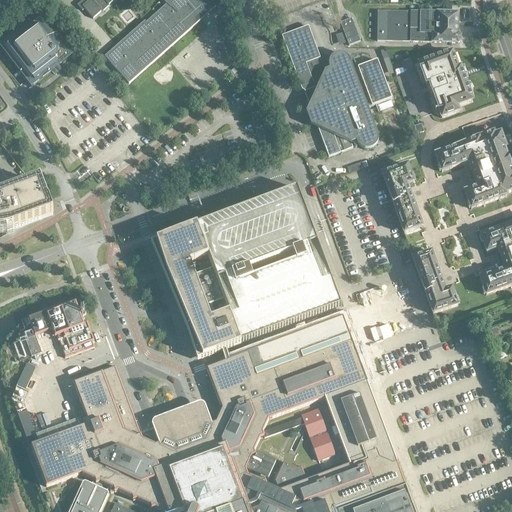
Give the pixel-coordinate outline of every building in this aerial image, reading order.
[(105,57),(130,84),(216,7),(215,4),(213,1),(213,0),(63,0),(55,7),(65,18),(77,7),(82,12),(85,10),(94,20),(102,13),(103,14),(111,7),(110,6),(115,0),(168,0),(166,4),(167,5),(147,23),(145,22),(105,57)] [(73,55),(40,13),(0,44),(0,47),(32,88),(73,55)] [(458,37),(459,15),(379,13),(378,43),(458,45),(460,43),(460,39),(459,37),(458,37)] [(350,47),(361,42),(352,19),(341,23),(350,47)] [(328,65),(322,66),(307,28),(281,38),(301,92),(304,93),(309,107),(306,114),(310,127),(318,130),(328,159),(353,149),(351,145),(356,143),(357,144),(358,146),(359,147),(360,148),(361,149),(362,150),(364,150),(365,151),(367,151),(368,151),(369,151),(371,150),(372,150),(373,149),(374,148),(375,147),(376,146),(377,144),(378,142),(378,139),(377,137),(378,137),(367,109),(391,100),(377,61),(352,71),(349,62),(348,60),(347,59),(346,58),(345,57),(343,56),(342,56),(341,55),(339,55),(338,55),(337,56),(335,56),(333,57),(332,58),(331,59),(330,60),(329,61),(329,63),(328,65)] [(89,55),(95,61),(99,57),(94,51),(89,55)] [(419,66),(421,72),(426,86),(428,85),(432,96),(433,95),(441,119),(458,113),(456,108),(472,102),(463,78),(461,78),(452,54),(419,66)] [(243,62),(231,73),(234,76),(246,65),(243,62)] [(265,122),(253,126),(255,131),(267,127),(265,122)] [(414,128),(417,135),(424,133),(421,126),(414,128)] [(506,198),(506,195),(511,192),(511,167),(501,135),(495,138),(494,135),(482,139),(483,142),(480,143),(479,140),(450,151),(435,156),(442,173),(468,164),(477,189),(465,193),(471,210),(499,200),(506,198)] [(272,140),(266,142),(271,160),(277,159),(272,140)] [(450,151),(435,156),(407,166),(400,169),(407,186),(422,228),(431,253),(445,292),(451,309),(458,307),(486,297),(500,291),(487,254),(480,237),(471,210),(465,193),(450,151)] [(407,166),(400,169),(382,175),(404,235),(422,228),(407,186),(413,183),(407,166)] [(6,233),(53,217),(49,204),(41,183),(16,192),(0,171),(0,234),(2,234),(5,234),(6,233)] [(279,196),(232,213),(197,227),(241,345),(341,308),(340,308),(341,308),(296,190),(296,189),(279,196)] [(480,279),(486,297),(500,291),(511,287),(511,225),(487,234),(480,237),(487,254),(497,250),(505,270),(480,279)] [(226,351),(241,345),(197,227),(151,244),(187,331),(197,362),(221,353),(224,360),(225,363),(229,361),(228,358),(226,351)] [(431,253),(413,260),(433,316),(451,309),(458,307),(451,290),(445,292),(431,253)] [(94,342),(87,323),(83,324),(76,303),(62,308),(62,306),(28,318),(32,331),(23,335),(31,358),(41,354),(35,337),(52,330),(55,338),(56,337),(65,360),(86,352),(94,348),(92,343),(94,342)] [(490,343),(492,349),(501,346),(499,340),(490,343)] [(414,511),(397,463),(392,465),(380,459),(377,451),(348,462),(349,465),(306,482),(301,468),(297,470),(283,463),(272,488),(267,486),(265,481),(261,483),(248,477),(246,471),(251,458),(256,456),(254,452),(269,421),(367,384),(351,342),(257,377),(248,354),(229,361),(225,363),(206,370),(221,410),(215,423),(211,425),(213,429),(207,442),(190,448),(173,454),(161,448),(159,444),(155,446),(142,440),(115,367),(100,373),(101,374),(73,384),(83,411),(79,413),(84,426),(38,443),(25,407),(16,410),(29,447),(31,447),(46,488),(81,475),(88,478),(94,481),(92,486),(86,483),(85,483),(84,483),(83,484),(82,484),(69,511),(100,511),(108,496),(108,495),(108,494),(107,493),(106,493),(109,488),(113,490),(114,494),(119,492),(131,498),(133,502),(137,501),(150,507),(151,511),(155,509),(161,511),(131,511),(115,504),(111,511),(414,511)] [(496,361),(506,357),(504,350),(493,354),(496,361)] [(22,399),(24,395),(36,369),(27,364),(11,398),(16,410),(25,407),(22,399)] [(511,377),(511,368),(503,372),(505,379),(511,377)] [(310,445),(351,433),(344,409),(303,421),(310,445)]
